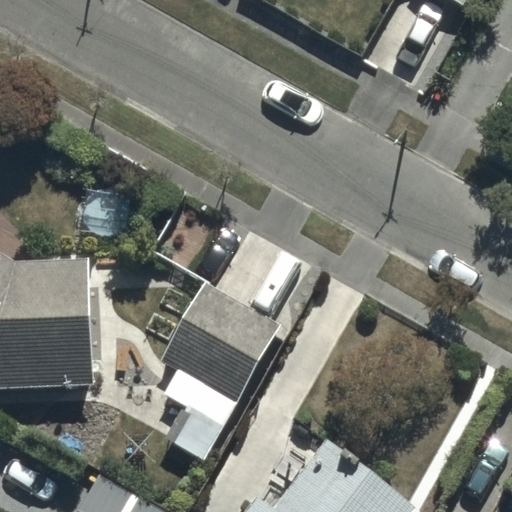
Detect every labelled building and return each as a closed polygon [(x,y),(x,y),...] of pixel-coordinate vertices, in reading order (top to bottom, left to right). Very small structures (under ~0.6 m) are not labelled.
[(439,0),(471,19),(481,0),(439,0)] [(0,275),(0,404),(90,396),(89,278),(17,286),(0,275)] [(270,344),(205,307),(173,363),(238,400),(270,344)] [(397,511),(331,458),(286,511),(397,511)] [(146,511),(112,492),(100,511),(146,511)]
